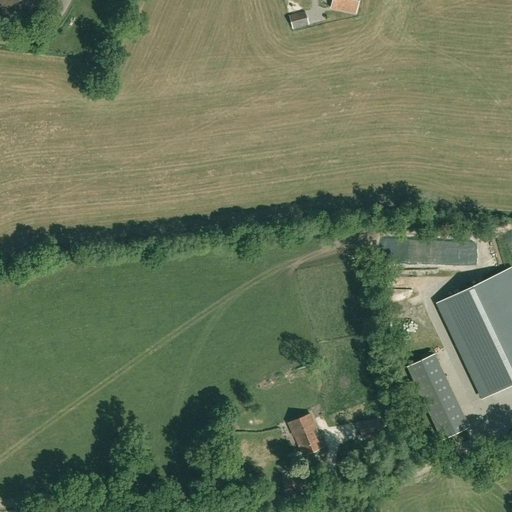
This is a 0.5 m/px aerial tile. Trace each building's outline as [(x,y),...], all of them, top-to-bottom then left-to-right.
[(0,0),(0,8),(11,14),(17,0),(0,0)] [(333,0),(332,8),(355,13),(357,0),(333,0)] [(305,11),(289,16),(293,28),(308,24),(305,11)] [(511,382),(511,271),(510,267),(439,300),(484,396),(511,382)] [(470,429),(439,353),(410,365),(438,433),(439,433),(442,441),(470,429)] [(324,446),(309,413),(288,423),(302,455),(324,446)] [(358,421),(361,438),(381,434),(378,417),(358,421)] [(248,448),(267,448),(266,432),(247,433),(248,448)] [(223,487),(220,471),(206,473),(209,489),(223,487)] [(300,473),(282,475),(285,494),(303,492),(300,473)]
